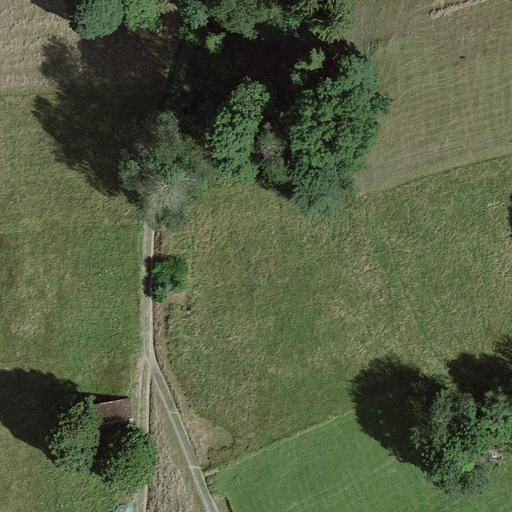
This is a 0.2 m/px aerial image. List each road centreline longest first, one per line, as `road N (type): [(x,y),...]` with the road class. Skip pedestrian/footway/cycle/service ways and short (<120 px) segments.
road 1 (track): [(198,0),(175,67),(155,228),(146,511)]
road 2 (track): [(150,365),(211,511)]
